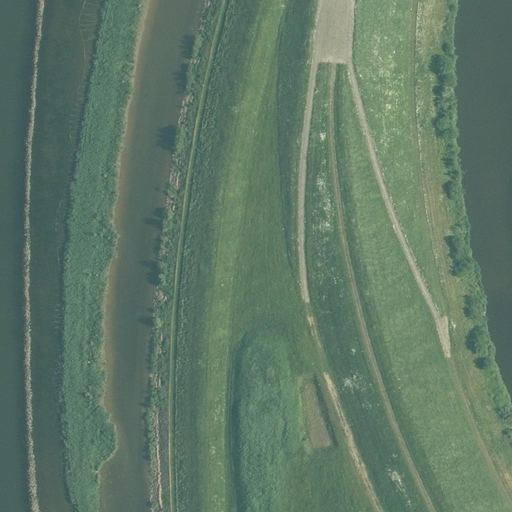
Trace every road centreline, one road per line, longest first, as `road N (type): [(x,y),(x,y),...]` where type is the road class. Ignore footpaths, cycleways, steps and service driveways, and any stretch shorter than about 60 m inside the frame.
road 1 (track): [(511,506),(390,209),(358,107),(341,0)]
road 2 (track): [(335,0),(317,61),(302,171),(305,289),(322,362),(379,511)]
road 3 (track): [(431,511),(366,339),(345,245),(330,109),(338,0)]
